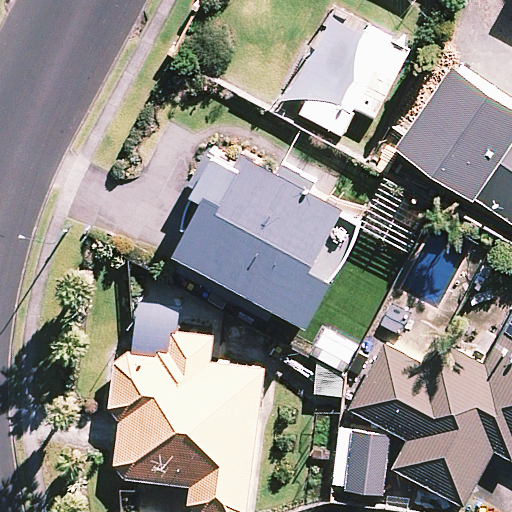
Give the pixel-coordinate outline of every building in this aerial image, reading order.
[(412,49),(346,15),(299,105),(346,130),(359,104),(378,114),(412,49)] [(511,89),(462,54),(404,136),(511,213),(511,89)] [(254,143),(245,159),(218,144),(199,180),(212,187),(183,240),(315,312),(372,207),(254,143)] [(352,419),(342,419),(339,484),(389,487),(392,422),(412,433),(397,462),(468,500),(504,433),(511,436),(511,312),(488,359),(442,334),(428,358),(388,336),(353,401),(352,419)] [(114,404),(120,414),(117,461),(131,476),(194,480),(193,495),(194,500),(196,504),(199,509),(203,511),(202,511),(239,511),(240,511),(243,508),(246,504),(248,500),(248,498),(258,499),(267,349),(218,346),(219,327),(176,324),(175,346),(130,344),(126,344),(117,354),(114,404)] [(318,354),(349,371),(363,348),(326,326),(312,350),(318,354)] [(349,371),(318,354),(316,394),(348,395),(349,371)]
